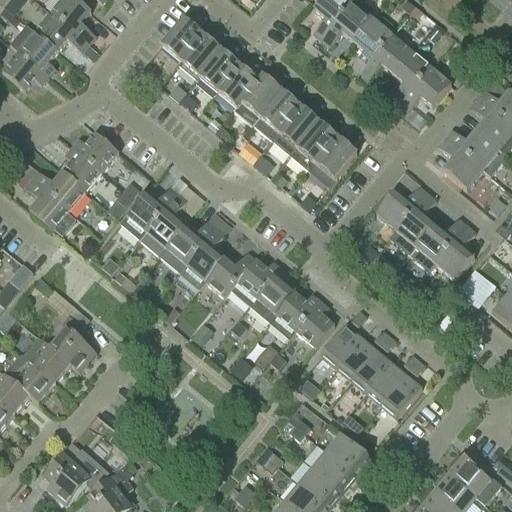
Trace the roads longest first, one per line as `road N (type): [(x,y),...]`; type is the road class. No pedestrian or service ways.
road 1 (residential): [(327,256),(246,188),(220,189),(98,94)]
road 2 (residential): [(465,403),(458,379),(326,272),(327,256)]
road 3 (residential): [(0,493),(53,430),(73,427),(118,365)]
road 4 (residential): [(392,511),(447,442),(465,403)]
road 5 (residential): [(409,164),(484,61)]
road 6 (residential): [(327,256),(409,164)]
